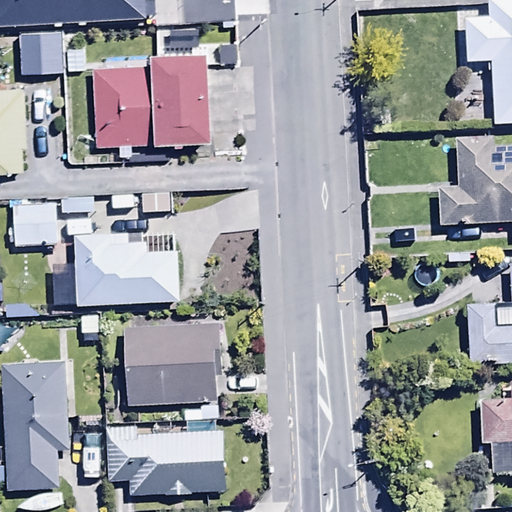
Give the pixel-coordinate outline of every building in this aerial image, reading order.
[(0,0),(0,36),(25,36),(23,0),(0,0)] [(57,0),(58,11),(167,6),(166,0),(57,0)] [(467,64),(491,64),(492,129),(511,128),(511,0),(489,0),(490,20),(466,21),(467,64)] [(151,68),(93,70),(96,152),(117,151),(117,161),(131,160),(130,148),(212,145),(208,52),(151,55),(151,68)] [(0,175),(23,174),(22,151),(28,151),(25,90),(0,91),(0,175)] [(492,140),(457,140),(457,190),(440,190),(440,227),(511,227),(511,148),(492,148),(492,140)] [(56,184),(13,184),(13,226),(57,226),(56,184)] [(130,236),(76,238),(78,307),(181,304),(179,254),(176,254),(176,237),(145,238),(145,244),(130,245),(130,236)] [(460,260),(435,265),(438,282),(464,277),(460,260)] [(511,269),(509,270),(511,305),(464,308),(468,368),(511,364),(511,269)] [(217,326),(124,328),(126,409),(219,406),(217,326)] [(62,341),(0,343),(0,354),(5,477),(57,475),(55,435),(66,435),(62,341)] [(511,400),(478,401),(479,449),(488,449),(489,477),(511,476),(511,400)] [(137,428),(107,428),(109,481),(128,480),(129,499),(226,496),(224,432),(215,433),(214,423),(187,424),(187,436),(137,438),(137,428)]
